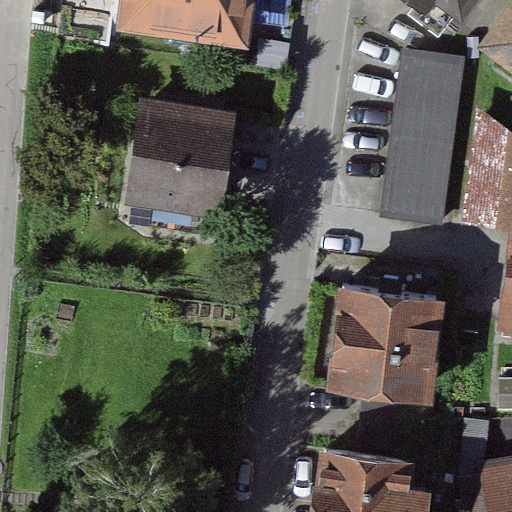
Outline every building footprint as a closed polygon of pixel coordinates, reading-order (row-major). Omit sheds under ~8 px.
[(252,0),(126,0),(123,28),(248,41),(252,0)] [(405,0),(445,29),(466,0),(405,0)] [(511,0),(478,47),(511,71),(511,0)] [(383,212),(445,222),(472,50),(410,40),(383,212)] [(230,107),(137,93),(121,194),(214,208),(230,107)] [(511,125),(492,111),(464,315),(511,322),(511,125)] [(451,304),(344,287),(328,387),(436,404),(451,304)] [(425,511),(433,456),(319,442),(310,511),(425,511)] [(511,511),(511,465),(474,471),(480,511),(511,511)]
